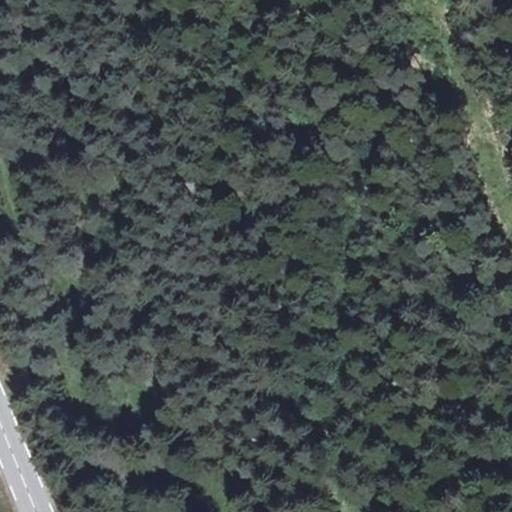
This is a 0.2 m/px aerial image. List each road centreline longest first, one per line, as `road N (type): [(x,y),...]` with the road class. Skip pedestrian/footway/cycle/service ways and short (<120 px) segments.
road 1 (track): [(336,511),(365,169),(377,121),(427,21)]
road 2 (track): [(511,204),(421,0)]
